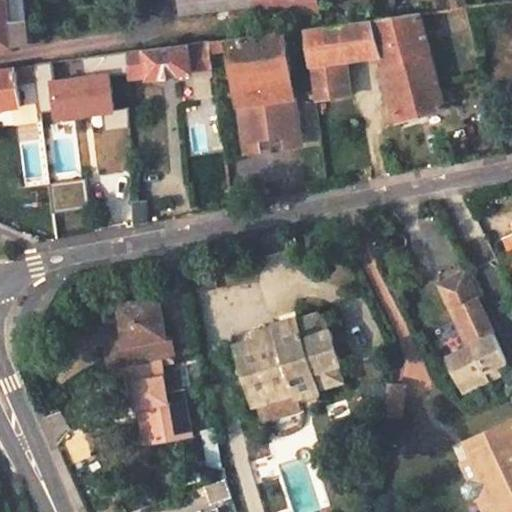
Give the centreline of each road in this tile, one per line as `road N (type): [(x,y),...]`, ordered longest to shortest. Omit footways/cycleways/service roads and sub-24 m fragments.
road 1 (residential): [(0,283),(106,249),(511,166)]
road 2 (tertiary): [(59,511),(0,339)]
road 3 (unknown): [(511,295),(455,177)]
